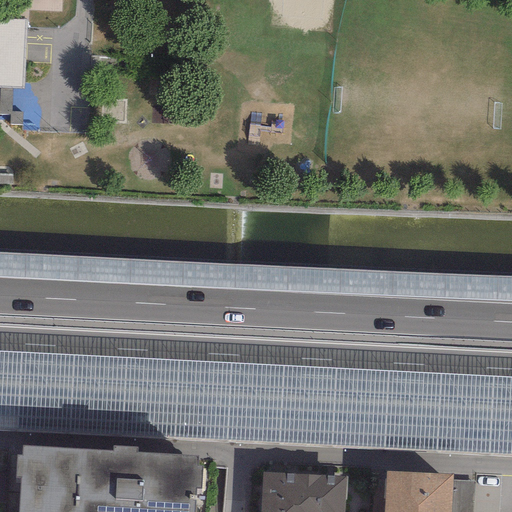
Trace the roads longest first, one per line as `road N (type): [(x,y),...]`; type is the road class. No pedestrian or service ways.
road 1 (motorway): [(0,351),(511,378)]
road 2 (primary): [(0,404),(511,430)]
road 3 (motorway): [(511,321),(0,295)]
road 4 (residential): [(243,451),(511,465)]
road 5 (residential): [(243,451),(0,438)]
